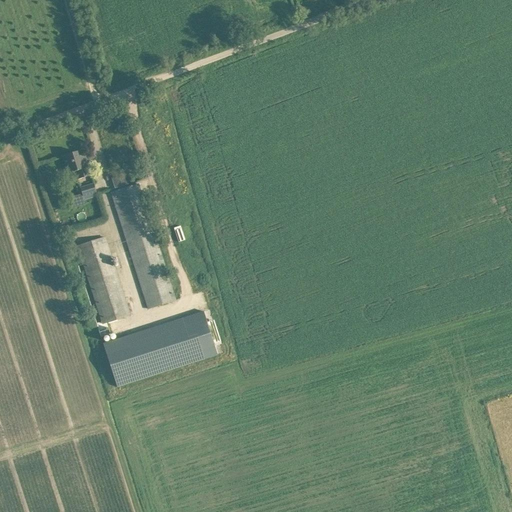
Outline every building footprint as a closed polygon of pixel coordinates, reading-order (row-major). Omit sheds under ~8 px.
[(85,155),(79,157),(77,152),(63,156),(66,164),(64,164),(67,174),(75,171),(77,179),(91,175),(86,158),(85,155)] [(115,189),(127,185),(123,174),(111,178),(115,189)] [(84,201),(97,197),(94,184),(80,188),(83,196),(84,201)] [(139,184),(112,193),(115,202),(148,309),(149,309),(169,303),(175,300),(175,299),(181,297),(149,193),(142,195),(139,184)] [(129,315),(108,247),(105,237),(78,246),(81,256),(102,324),(129,315)] [(214,320),(207,323),(203,312),(109,340),(103,342),(117,385),(123,383),(218,355),(214,344),(221,341),(214,320)]
